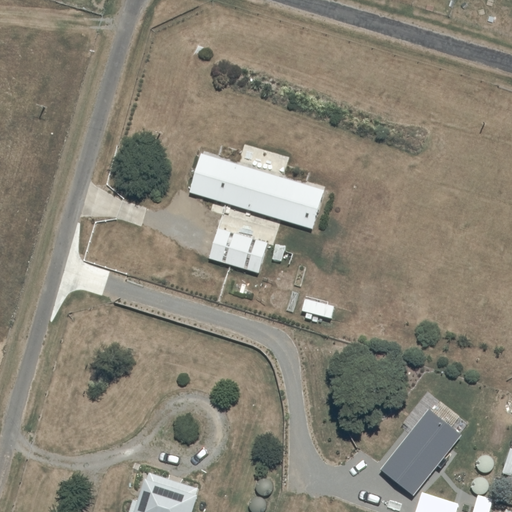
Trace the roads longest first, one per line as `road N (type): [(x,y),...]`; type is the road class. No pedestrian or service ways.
road 1 (residential): [(0,465),(142,0)]
road 2 (residential): [(340,0),(511,51)]
